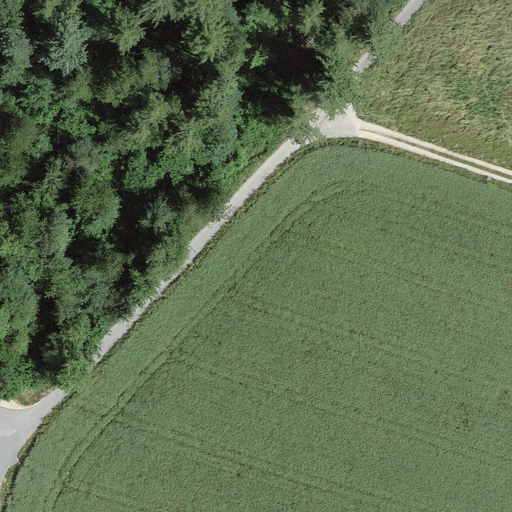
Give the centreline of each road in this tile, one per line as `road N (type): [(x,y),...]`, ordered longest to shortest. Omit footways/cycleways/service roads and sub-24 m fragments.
road 1 (track): [(320,116),(0,447)]
road 2 (track): [(511,181),(320,116),(422,0)]
